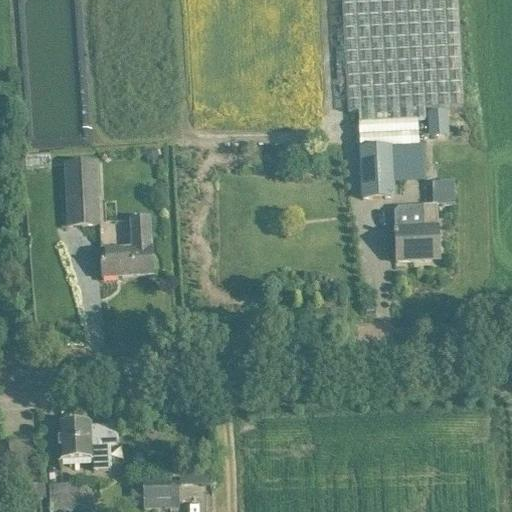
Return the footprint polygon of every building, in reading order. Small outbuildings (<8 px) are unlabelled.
[(456,0),(343,0),(349,113),(360,113),(361,150),(363,200),(394,199),(393,185),(391,148),(419,147),(417,123),(426,122),(425,110),(463,107),(456,0)] [(430,138),(448,136),(446,112),(428,114),(430,138)] [(298,169),(324,170),(324,156),(298,155),(298,169)] [(100,227),(97,163),(65,164),(68,228),(100,227)] [(438,230),(437,230),(437,207),(400,208),(395,214),(395,231),(393,231),(394,239),(395,239),(396,264),(413,264),(413,258),(439,256),(438,230)] [(153,277),(149,220),(130,222),(132,250),(101,252),(102,280),(153,277)] [(56,427),(58,463),(93,461),(94,472),(110,471),(109,449),(117,448),(116,427),(92,428),(92,425),(56,427)] [(8,445),(12,482),(41,481),(41,471),(37,471),(34,443),(8,445)] [(49,488),(50,511),(92,511),(91,498),(84,499),(83,485),(49,488)] [(143,501),(142,511),(170,511),(171,485),(142,485),(142,487),(131,487),(132,501),(143,501)]
